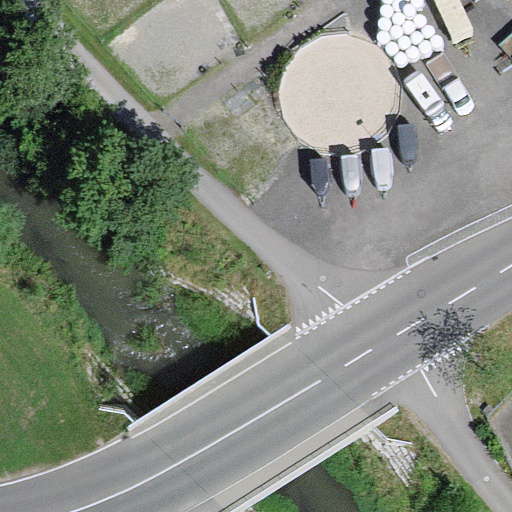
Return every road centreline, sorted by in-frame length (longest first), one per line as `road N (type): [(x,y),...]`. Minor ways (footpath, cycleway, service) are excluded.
road 1 (tertiary): [(511,263),(160,473),(72,511)]
road 2 (track): [(379,344),(27,0)]
